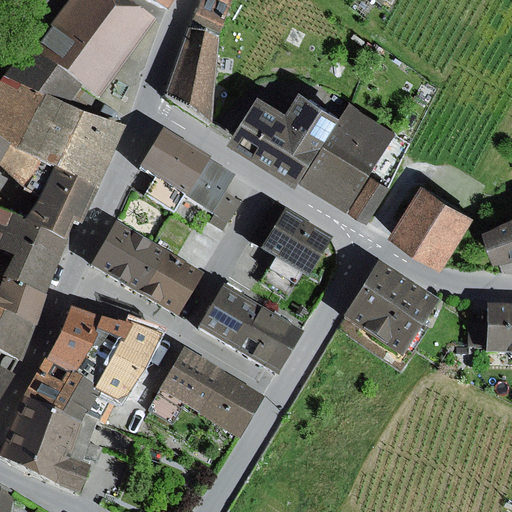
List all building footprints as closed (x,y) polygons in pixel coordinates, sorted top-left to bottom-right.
[(28,0),(27,0),(5,0),(0,6),(0,13),(10,22),(28,0)] [(121,0),(68,0),(31,51),(81,89),(98,101),(155,21),(121,0)] [(139,0),(163,15),(172,0),(139,0)] [(231,0),(200,0),(186,31),(217,39),(231,0)] [(217,39),(186,31),(163,96),(209,127),(217,39)] [(26,47),(4,79),(41,98),(68,114),(81,89),(31,51),(26,47)] [(4,79),(0,83),(0,147),(14,156),(38,104),(41,98),(4,79)] [(288,113),(259,95),(229,144),(298,186),(341,117),(301,91),(288,113)] [(94,194),(122,130),(79,120),(68,114),(41,98),(38,104),(14,156),(40,169),(51,174),(72,184),(94,194)] [(396,134),(351,106),(303,183),(348,211),(396,134)] [(206,163),(159,131),(135,171),(151,182),(182,201),(206,163)] [(0,172),(21,194),(35,202),(51,174),(40,169),(14,156),(0,147),(0,172)] [(233,177),(206,163),(182,201),(173,216),(196,230),(206,213),(213,217),(208,225),(221,232),(240,205),(223,194),(233,177)] [(72,184),(51,174),(35,202),(23,223),(60,246),(69,226),(78,229),(94,194),(72,184)] [(371,177),(350,212),(367,223),(389,188),(371,177)] [(173,216),(182,201),(151,182),(142,197),(173,216)] [(423,186),(392,237),(444,268),(475,217),(423,186)] [(0,238),(58,262),(63,247),(60,246),(23,223),(0,212),(0,238)] [(330,244),(282,214),(270,233),(259,226),(247,244),(259,251),(258,253),(273,262),(299,278),(306,283),(330,244)] [(494,263),(511,259),(511,218),(483,232),(494,263)] [(163,254),(113,225),(86,270),(136,299),(163,254)] [(0,256),(9,261),(0,281),(0,282),(43,301),(58,262),(0,238),(0,256)] [(201,276),(163,254),(136,299),(174,321),(201,276)] [(299,278),(273,262),(260,285),(285,301),(299,278)] [(437,307),(372,266),(338,320),(403,361),(437,307)] [(43,301),(0,282),(0,355),(18,366),(32,333),(43,301)] [(299,338),(219,290),(194,332),(273,378),(299,338)] [(511,358),(511,310),(481,310),(481,324),(481,348),(481,358),(511,358)] [(118,346),(149,357),(158,339),(65,313),(54,339),(91,355),(103,340),(118,346)] [(481,348),(481,324),(467,324),(466,348),(481,348)] [(91,355),(54,339),(40,366),(77,382),(64,405),(82,415),(90,395),(109,363),(91,355)] [(90,395),(113,405),(122,401),(149,357),(118,346),(109,363),(90,395)] [(220,377),(178,354),(155,395),(157,396),(180,409),(197,418),(220,377)] [(40,366),(19,400),(77,426),(81,418),(82,415),(64,405),(77,382),(40,366)] [(0,373),(0,397),(11,380),(0,373)] [(261,401),(220,377),(197,418),(237,443),(261,401)] [(104,427),(113,405),(90,395),(82,415),(81,418),(104,427)] [(180,409),(157,396),(147,412),(170,426),(180,409)] [(76,440),(131,459),(139,440),(104,427),(81,418),(77,426),(19,400),(0,443),(0,463),(75,499),(86,468),(66,462),(76,440)] [(10,511),(15,496),(0,488),(0,511),(10,511)]
